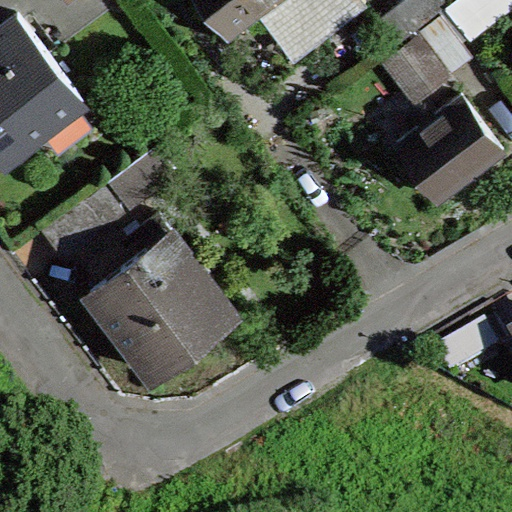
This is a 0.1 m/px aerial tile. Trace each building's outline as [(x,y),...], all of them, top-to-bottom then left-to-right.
[(260,0),(204,0),(228,31),(247,16),(263,4),(260,0)] [(260,0),(263,4),(295,45),(332,17),(318,0),(260,0)] [(353,0),(318,0),(332,17),(353,0)] [(398,0),(380,15),(397,37),(444,1),(445,0),(398,0)] [(445,0),(445,1),(468,32),(510,0),(445,0)] [(441,9),(420,26),(451,68),(473,51),(441,9)] [(80,94),(17,11),(0,23),(0,151),(1,153),(80,94)] [(474,167),(504,145),(461,88),(396,137),(438,194),(474,167)] [(128,197),(169,167),(151,143),(111,173),(128,197)] [(103,178),(42,223),(63,251),(123,205),(103,178)] [(140,221),(153,237),(90,285),(120,326),(151,368),(234,305),(159,206),(140,221)]
